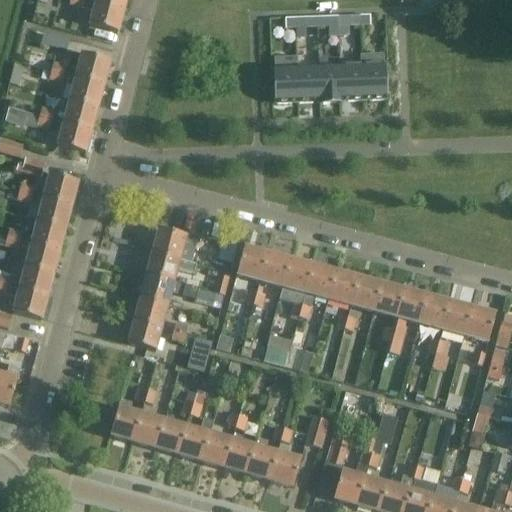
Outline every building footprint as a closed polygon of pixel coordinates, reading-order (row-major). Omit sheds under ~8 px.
[(69,0),(68,7),(92,13),(88,27),(117,35),(123,12),(95,5),(95,3),(85,1),(84,2),(77,0),(69,0)] [(95,5),(123,12),(125,0),(95,0),(95,3),(95,5)] [(40,10),(37,21),(48,24),(51,12),(40,10)] [(370,17),(359,18),(360,28),(370,28),(370,17)] [(338,18),(316,19),(317,30),(327,29),(328,39),(338,38),(338,18)] [(341,18),(338,18),(338,38),(348,38),(348,29),(360,28),(359,18),(341,18)] [(316,19),(295,20),(295,30),(317,30),(316,19)] [(295,20),(284,20),(284,31),(295,30),(295,20)] [(69,43),(43,36),(40,46),(66,53),(69,43)] [(74,79),(103,87),(109,64),(81,56),(74,79)] [(382,57),(361,58),(361,68),(362,102),(383,101),(382,57)] [(296,60),(275,61),(277,105),(298,104),(296,70),(296,60)] [(53,63),(50,73),(64,76),(66,67),(53,63)] [(361,68),(340,69),(341,103),(362,102),(361,68)] [(340,69),(318,70),(319,103),(341,103),(340,69)] [(318,70),(296,70),(298,104),(319,103),(318,70)] [(50,73),(48,82),(62,86),(64,76),(50,73)] [(97,110),(103,87),(74,79),(68,102),(97,110)] [(68,102),(62,125),(91,133),(97,110),(68,102)] [(51,122),(39,118),(8,110),(4,122),(36,131),(36,127),(48,131),(51,122)] [(42,110),(39,118),(51,122),(54,114),(42,110)] [(84,156),(91,133),(62,125),(56,148),(84,156)] [(0,141),(0,154),(19,160),(22,147),(0,141)] [(40,179),(43,166),(24,161),(23,166),(17,165),(15,173),(40,179)] [(77,184),(48,177),(42,200),(71,207),(77,184)] [(22,185),(19,193),(32,197),(35,189),(22,185)] [(32,197),(19,193),(16,202),(29,206),(32,197)] [(71,207),(42,200),(36,223),(65,230),(71,207)] [(65,230),(36,223),(30,246),(59,253),(65,230)] [(8,230),(6,239),(19,243),(21,234),(8,230)] [(180,261),(186,238),(157,231),(151,254),(180,261)] [(6,240),(4,248),(16,251),(12,265),(13,266),(24,269),(52,276),(59,253),(30,246),(19,243),(6,239),(6,240)] [(210,245),(197,242),(195,251),(207,254),(210,245)] [(237,248),(224,244),(220,260),(233,263),(237,248)] [(236,277),(259,284),(266,256),(243,249),(236,277)] [(180,261),(151,254),(145,277),(173,284),(177,272),(193,276),(196,266),(180,261)] [(289,262),(266,256),(259,284),(255,295),(252,307),(253,308),(251,314),(260,317),(267,293),(280,296),(289,262)] [(289,262),(280,296),(278,302),(293,306),(289,318),(298,320),(312,268),(289,262)] [(0,276),(0,286),(7,289),(7,288),(18,291),(46,299),(52,276),(24,269),(13,266),(9,279),(0,276)] [(312,268),(298,320),(307,323),(314,298),(327,302),(335,274),(312,268)] [(357,280),(335,274),(327,302),(350,308),(357,280)] [(173,284),(145,277),(139,300),(167,307),(171,293),(196,300),(198,290),(173,284)] [(229,280),(218,277),(213,295),(224,298),(229,280)] [(380,286),(357,280),(350,308),(373,314),(380,286)] [(12,315),(21,317),(40,322),(46,299),(18,291),(7,288),(7,289),(0,286),(0,295),(16,300),(12,315)] [(403,292),(380,286),(373,314),(395,320),(396,320),(403,292)] [(395,320),(391,331),(393,332),(389,344),(386,354),(398,358),(406,330),(404,330),(406,323),(419,326),(426,298),(403,292),(396,320),(395,320)] [(248,293),(244,305),(252,307),(255,295),(248,293)] [(449,304),(426,298),(419,326),(441,332),(449,304)] [(133,323),(161,330),(167,307),(139,300),(133,323)] [(449,304),(441,332),(464,339),(472,310),(449,304)] [(495,317),(472,310),(464,339),(487,345),(495,317)] [(0,329),(6,331),(9,320),(0,317),(0,329)] [(335,329),(344,332),(347,320),(338,317),(335,329)] [(347,320),(344,332),(353,334),(356,322),(347,320)] [(133,323),(127,346),(155,353),(161,330),(133,323)] [(176,324),(173,333),(185,337),(188,328),(176,324)] [(511,333),(511,328),(501,325),(499,333),(511,337),(511,333)] [(380,342),(389,344),(393,332),(391,331),(384,330),(380,342)] [(185,337),(173,333),(170,342),(183,346),(185,337)] [(191,351),(208,356),(211,345),(194,340),(191,351)] [(27,343),(18,341),(15,353),(24,355),(27,343)] [(435,356),(438,344),(429,342),(426,353),(435,356)] [(438,344),(435,356),(444,358),(447,347),(438,344)] [(262,363),(266,349),(260,347),(259,353),(244,349),(241,358),(262,363)] [(288,355),(266,349),(262,363),(284,370),(288,355)] [(296,351),(291,372),(308,376),(313,356),(296,351)] [(431,370),(435,356),(426,353),(422,368),(431,370)] [(472,366),(482,368),(485,356),(476,354),(472,366)] [(492,360),(489,371),(501,375),(504,363),(492,360)] [(0,376),(0,406),(8,409),(16,381),(17,381),(20,369),(8,365),(4,378),(0,376)] [(498,384),(501,375),(489,371),(486,380),(498,384)] [(333,372),(331,379),(340,382),(342,374),(334,372),(333,372)] [(140,390),(136,402),(144,404),(147,392),(140,390)] [(156,395),(147,392),(144,404),(153,407),(156,395)] [(491,395),(483,392),(480,403),(488,406),(491,395)] [(189,417),(195,395),(187,393),(185,403),(184,402),(180,415),(189,417)] [(204,398),(195,395),(189,417),(198,420),(204,398)] [(479,408),(476,417),(489,420),(491,411),(479,408)] [(140,416),(133,414),(117,409),(110,438),(132,444),(140,416)] [(132,444),(155,451),(163,423),(140,416),(132,444)] [(235,430),(238,418),(229,416),(226,428),(235,430)] [(367,468),(376,471),(380,458),(379,458),(383,446),(389,448),(396,422),(382,417),(371,456),(370,455),(367,468)] [(487,428),(489,420),(476,417),(474,425),(487,428)] [(247,421),(238,418),(235,430),(243,433),(247,421)] [(328,424),(312,419),(304,446),(320,451),(328,424)] [(199,433),(186,429),(178,457),(201,464),(209,436),(212,425),(202,422),(199,433)] [(155,451),(178,457),(186,429),(163,423),(155,451)] [(280,443),(283,432),(274,429),(271,440),(280,443)] [(293,435),(283,432),(280,443),(289,446),(293,435)] [(224,470),(232,442),(209,436),(201,464),(224,470)] [(246,476),(254,449),(232,442),(224,470),(246,476)] [(347,446),(335,443),(329,466),(341,469),(347,446)] [(269,483),(277,455),(254,449),(246,476),(269,483)] [(356,465),(353,477),(341,473),(333,501),(356,508),(364,480),(367,468),(370,455),(362,453),(358,466),(356,465)] [(277,455),(269,483),(292,489),(300,462),(277,455)] [(511,459),(494,455),(490,472),(503,476),(506,462),(511,462),(511,459)] [(416,469),(403,511),(428,511),(432,499),(439,474),(425,470),(427,462),(418,460),(416,469)] [(398,490),(387,486),(379,511),(403,511),(416,469),(407,467),(404,478),(402,477),(398,490)] [(449,492),(458,495),(462,482),(453,479),(449,492)] [(364,480),(356,508),(371,511),(379,511),(387,486),(364,480)] [(471,485),(462,482),(458,495),(467,497),(471,485)] [(500,511),(502,507),(504,508),(507,495),(496,492),(490,511),(500,511)] [(432,499),(428,511),(453,511),(455,506),(432,499)]
